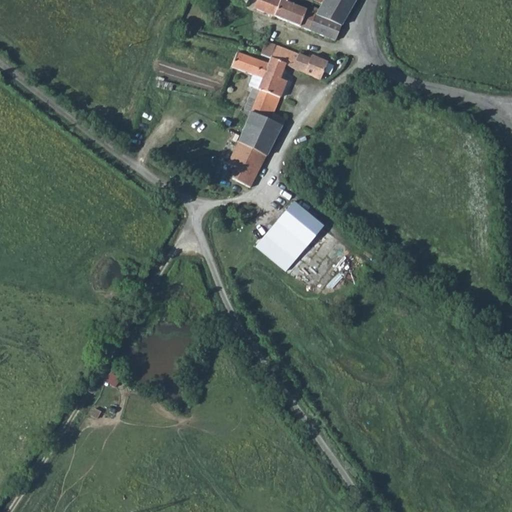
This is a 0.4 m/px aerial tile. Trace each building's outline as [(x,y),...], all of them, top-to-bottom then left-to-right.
[(269,0),(265,9),(286,20),(293,4),(295,0),(269,0)] [(318,13),(317,15),(340,26),(356,0),(325,0),(323,3),(320,9),(318,13)] [(304,2),(301,7),(312,12),(313,10),(318,13),(320,9),(304,2)] [(293,4),(286,20),(333,41),(340,26),(317,15),(318,13),(313,10),(312,12),(301,7),(293,4)] [(270,34),(263,53),(270,56),(285,62),(320,79),(327,61),(312,55),(311,57),(286,46),(288,42),(277,37),(270,34)] [(237,48),(230,65),(262,78),(258,87),(252,84),(248,94),(254,97),(249,111),(278,125),(282,116),(274,112),(280,96),(274,93),(285,62),(270,56),(268,61),(237,48)] [(172,82),(162,78),(161,85),(170,89),(172,82)] [(244,104),(244,108),(249,111),(254,97),(248,94),(244,104)] [(149,105),(146,114),(151,117),(155,108),(149,105)] [(249,111),(235,140),(265,153),(279,125),(278,125),(249,111)] [(265,153),(235,140),(226,161),(232,165),(228,175),(248,186),(265,153)] [(218,182),(211,192),(218,197),(224,186),(218,182)] [(323,226),(293,202),(276,221),(306,246),(323,226)] [(285,272),(306,246),(276,221),(255,247),(285,272)]
